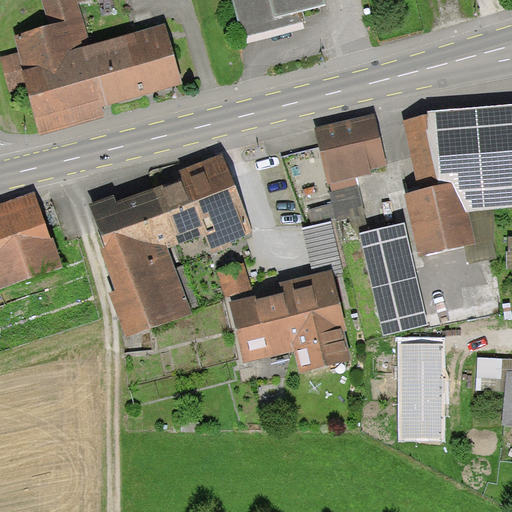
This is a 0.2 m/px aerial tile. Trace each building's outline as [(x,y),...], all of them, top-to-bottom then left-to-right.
[(181,85),(165,27),(92,46),(80,1),(79,0),(38,0),(46,25),(13,34),(19,56),(26,84),(41,134),(104,116),(102,107),(151,93),(181,85)] [(233,0),(243,38),(305,22),(303,11),(325,5),(323,0),(233,0)] [(26,84),(19,56),(3,60),(10,88),(26,84)] [(428,116),(403,122),(419,193),(405,196),(421,257),(467,247),(469,263),(497,260),(494,242),(495,210),(511,208),(511,106),(457,111),(428,113),(428,116)] [(346,122),(316,129),(330,185),(332,184),(333,191),(330,192),(337,221),(367,214),(358,179),(372,175),(371,171),(389,167),(376,115),(346,122)] [(116,196),(91,206),(109,251),(103,253),(118,293),(112,296),(127,335),(193,310),(170,250),(208,235),(214,251),(256,235),(224,154),(177,173),(179,178),(118,202),(116,196)] [(0,287),(62,266),(52,238),(50,238),(34,192),(0,203),(0,287)] [(332,223),(303,230),(315,275),(334,271),(335,278),(344,275),(332,223)] [(406,225),(363,234),(384,336),(428,327),(406,225)] [(245,264),(219,273),(227,298),(253,289),(245,264)] [(259,296),(230,303),(245,366),(294,354),(300,377),(356,363),(335,278),(334,271),(315,275),(281,284),(284,295),(260,300),(259,296)] [(442,345),(402,345),(402,438),(443,438),(442,386),(442,345)] [(511,359),(480,358),(478,392),(505,394),(506,371),(511,371),(511,359)] [(511,371),(506,371),(505,394),(503,423),(511,423),(511,371)]
